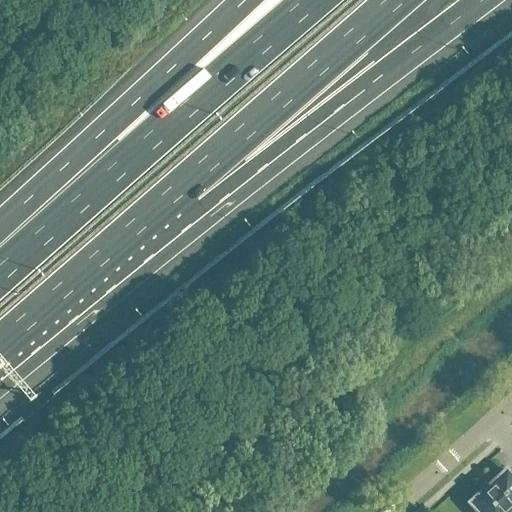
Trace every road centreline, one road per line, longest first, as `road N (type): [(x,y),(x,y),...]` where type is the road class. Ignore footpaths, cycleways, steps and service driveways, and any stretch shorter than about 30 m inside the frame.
road 1 (motorway): [(312,0),(0,265)]
road 2 (motorway): [(172,197),(280,153),(482,0)]
road 3 (motorway): [(239,0),(136,99),(0,252)]
road 4 (motorway): [(172,197),(396,0)]
road 5 (motorway): [(0,350),(172,197)]
road 6 (residential): [(390,511),(511,402)]
